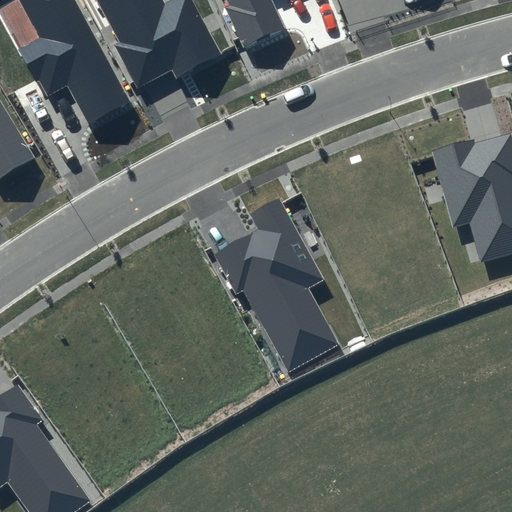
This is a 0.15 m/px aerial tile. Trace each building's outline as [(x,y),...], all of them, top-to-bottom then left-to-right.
[(19,49),(45,97),(67,86),(90,126),(131,103),(75,0),(18,0),(40,38),(19,49)] [(113,46),(137,88),(171,70),(176,80),(222,54),(193,0),(172,0),(165,4),(162,0),(96,0),(120,42),(113,46)] [(227,0),(230,5),(225,8),(245,49),(285,29),(271,0),(227,0)] [(0,179),(35,158),(0,100),(0,179)] [(511,136),(511,132),(433,154),(452,228),(469,223),(479,263),(511,253),(511,136)] [(280,199),(251,214),(259,230),(214,255),(235,295),(243,291),(288,372),(338,344),(307,288),(324,280),(280,199)] [(0,487),(8,482),(28,511),(74,511),(90,500),(37,425),(43,421),(18,385),(0,397),(0,487)]
